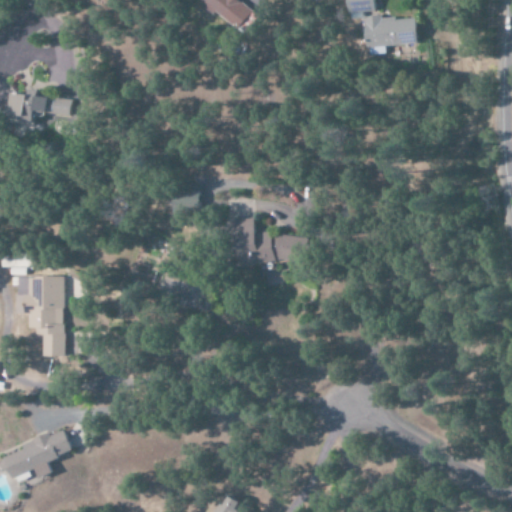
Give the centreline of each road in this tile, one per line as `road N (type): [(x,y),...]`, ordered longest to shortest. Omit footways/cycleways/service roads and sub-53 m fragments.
road 1 (residential): [(511,197),(507,0)]
road 2 (residential): [(511,490),(481,483),(345,403)]
